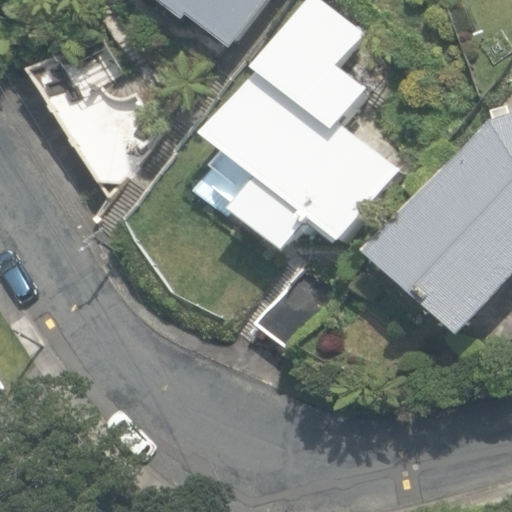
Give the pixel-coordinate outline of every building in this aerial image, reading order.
[(195,20),(239,53),(278,0),(157,0),(191,25),(195,20)] [(240,219),(294,259),(314,231),(343,253),(402,173),(350,134),(378,97),(344,71),(368,39),(316,0),(212,141),(267,182),(240,219)] [(37,79),(111,201),(168,139),(107,37),(37,79)] [(373,258),(469,344),(511,294),(511,115),(506,96),(493,114),(496,122),(493,123),(373,258)] [(258,182),(225,155),(193,194),(226,221),(258,182)] [(256,326),(290,353),(337,293),(302,266),(256,326)]
